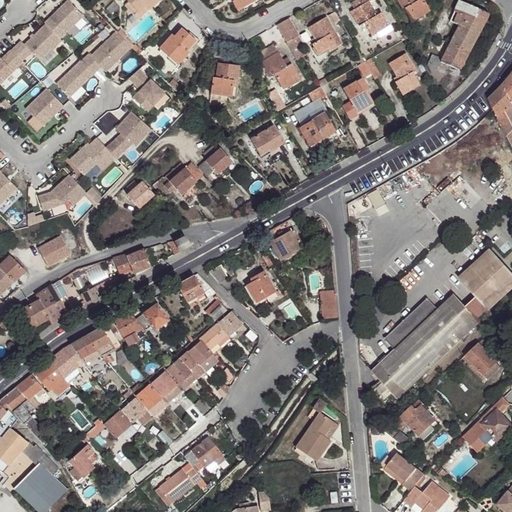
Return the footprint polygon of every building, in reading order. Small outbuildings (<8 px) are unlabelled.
[(126,0),(129,3),(125,6),(138,19),(150,8),(150,9),(159,1),(157,0),(126,0)] [(235,0),(232,2),(238,11),(256,0),(235,0)] [(356,0),(351,3),(355,9),(350,12),(359,27),(364,23),(372,36),(378,32),(376,29),(387,22),(381,12),(377,15),(369,2),(371,0),(356,0)] [(397,0),(403,10),(405,9),(411,18),(421,11),(423,15),(430,10),(423,0),(397,0)] [(489,13),(459,0),(450,21),(459,25),(442,59),(432,54),(427,65),(431,72),(442,63),(459,70),(489,13)] [(69,1),(45,24),(46,25),(60,39),(84,16),(69,1)] [(421,11),(411,18),(413,21),(423,15),(421,11)] [(308,28),(314,38),(316,42),(313,44),(312,44),(318,54),(329,48),(331,51),(342,44),(326,17),(308,28)] [(283,22),(293,39),(299,35),(289,18),(283,22)] [(276,25),(286,42),(293,39),(283,22),(276,25)] [(387,22),(376,29),(378,32),(381,37),(392,30),(387,22)] [(21,42),(11,52),(22,62),(31,53),(40,61),(61,41),(60,39),(46,25),(25,46),(21,42)] [(181,28),(174,36),(182,43),(189,35),(181,28)] [(121,30),(117,33),(123,39),(125,37),(126,36),(121,30)] [(116,32),(91,57),(90,55),(82,62),(94,75),(101,68),(106,72),(131,47),(123,39),(117,33),(116,32)] [(187,51),(196,41),(189,35),(182,43),(174,36),(171,34),(159,48),(178,65),(188,52),(187,51)] [(125,37),(123,39),(131,47),(132,48),(134,46),(125,37)] [(293,39),(286,42),(291,51),(297,47),(293,39)] [(142,52),(135,45),(134,46),(132,48),(139,55),(142,52)] [(260,62),(278,52),(274,45),(256,55),(260,62)] [(260,62),(269,77),(274,74),(282,88),(288,84),(290,87),(290,88),(301,81),(292,64),(287,67),(278,52),(260,62)] [(359,53),(355,55),(361,64),(364,62),(359,53)] [(389,63),(397,76),(399,80),(396,82),(395,82),(401,92),(418,81),(413,72),(416,70),(406,53),(389,63)] [(0,58),(0,84),(0,85),(13,72),(0,58)] [(364,62),(371,74),(374,79),(381,76),(371,59),(364,62)] [(81,61),(57,85),(69,98),(94,75),(82,62),(81,61)] [(357,66),(358,66),(364,78),(371,74),(364,62),(361,64),(357,66)] [(229,65),(218,63),(217,73),(228,75),(229,65)] [(237,87),(239,66),(229,65),(228,75),(217,73),(216,78),(213,78),(212,84),(233,87),(237,87)] [(151,82),(140,70),(131,78),(138,85),(141,83),(145,88),(142,91),(134,98),(141,106),(148,101),(153,107),(165,95),(152,81),(151,82)] [(493,109),(498,118),(511,146),(511,74),(502,85),(488,100),(493,109)] [(325,78),(318,82),(321,87),(327,83),(325,78)] [(343,89),(351,102),(342,107),(350,120),(358,115),(357,113),(373,103),(366,90),(368,88),(362,78),(343,89)] [(418,81),(401,92),(403,95),(420,84),(418,81)] [(233,87),(212,84),(210,94),(231,96),(233,87)] [(326,95),(321,87),(308,94),(313,102),(320,98),(326,95)] [(48,90),(26,109),(43,126),(63,108),(48,90)] [(313,102),(294,114),(300,125),(324,112),(327,111),(320,98),(313,102)] [(153,107),(148,101),(141,106),(147,113),(153,107)] [(336,131),(324,112),(300,125),(298,127),(310,147),(336,131)] [(121,135),(106,149),(115,159),(116,159),(131,144),(134,147),(151,130),(132,113),(116,130),(121,135)] [(284,143),(274,125),(260,134),(251,139),(250,139),(260,155),(268,150),(269,151),(284,143)] [(101,171),(115,159),(106,149),(97,139),(90,146),(88,144),(69,161),(83,176),(95,165),(101,171)] [(232,162),(216,144),(203,154),(207,159),(199,167),(206,176),(213,170),(217,175),(232,162)] [(184,168),(180,164),(165,177),(181,195),(200,178),(203,176),(191,162),(184,168)] [(0,204),(16,189),(2,174),(2,173),(0,171),(0,204)] [(52,193),(39,197),(43,211),(63,205),(68,200),(74,206),(87,194),(70,176),(52,193)] [(203,176),(200,178),(209,188),(211,185),(203,176)] [(154,195),(142,182),(138,186),(134,181),(127,188),(131,192),(127,195),(139,209),(154,195)] [(87,194),(96,205),(102,200),(92,189),(87,194)] [(0,209),(4,213),(22,194),(17,190),(0,206),(0,209)] [(33,214),(27,215),(27,227),(41,222),(40,216),(33,219),(33,214)] [(270,243),(280,261),(304,247),(294,229),(270,243)] [(185,237),(175,242),(180,252),(190,246),(185,237)] [(61,238),(40,249),(48,265),(69,255),(61,238)] [(173,241),(168,242),(175,255),(180,252),(173,241)] [(128,255),(127,256),(133,271),(134,274),(151,267),(144,249),(128,255)] [(488,309),(511,286),(511,274),(490,251),(460,279),(477,297),(488,309)] [(219,260),(221,264),(228,278),(235,274),(234,272),(239,265),(232,252),(219,260)] [(128,254),(113,259),(120,275),(124,283),(128,280),(125,274),(133,271),(127,256),(128,255),(128,254)] [(0,294),(25,271),(10,256),(0,265),(0,294)] [(228,278),(221,264),(208,272),(213,277),(215,276),(220,283),(228,278)] [(76,270),(70,274),(72,279),(85,273),(82,268),(76,270)] [(247,286),(256,302),(266,297),(267,299),(270,303),(280,298),(264,272),(251,279),(253,282),(247,286)] [(177,285),(187,302),(188,302),(203,293),(205,293),(208,298),(216,293),(198,273),(194,276),(177,285)] [(124,283),(120,275),(81,294),(84,300),(86,304),(114,288),(124,283)] [(52,285),(59,299),(67,295),(59,280),(52,285)] [(36,296),(38,301),(39,300),(49,318),(47,319),(50,324),(68,314),(59,299),(52,285),(36,296)] [(244,288),(253,304),(256,302),(247,286),(244,288)] [(319,291),(320,301),(336,300),(335,290),(319,291)] [(188,302),(189,304),(205,296),(203,293),(188,302)] [(398,400),(480,322),(477,319),(465,307),(454,294),(438,310),(427,298),(384,339),(395,350),(372,372),(381,381),(382,383),(398,400)] [(20,305),(23,309),(32,327),(47,319),(49,318),(39,300),(38,301),(36,296),(20,305)] [(204,312),(214,321),(227,310),(221,304),(223,302),(216,296),(214,298),(216,300),(204,312)] [(253,304),(255,306),(267,299),(266,297),(256,302),(253,304)] [(477,319),(488,309),(477,297),(465,307),(477,319)] [(320,301),(322,319),(337,318),(336,300),(320,301)] [(150,324),(155,330),(169,320),(157,304),(135,319),(143,329),(150,324)] [(118,330),(128,345),(146,335),(142,329),(143,329),(135,319),(130,311),(112,321),(118,330)] [(217,324),(227,335),(229,337),(243,325),(231,311),(217,324)] [(0,323),(0,325),(5,330),(12,323),(7,318),(0,323)] [(155,330),(158,335),(172,325),(169,320),(155,330)] [(110,323),(116,332),(118,330),(112,321),(110,323)] [(107,325),(113,334),(116,332),(110,323),(107,325)] [(201,340),(210,350),(218,343),(227,335),(217,324),(200,339),(201,340)] [(97,350),(100,355),(119,343),(113,334),(107,325),(87,336),(97,350)] [(218,343),(221,347),(230,339),(229,337),(227,335),(218,343)] [(81,359),(82,358),(97,350),(87,336),(71,345),(81,359)] [(483,339),(478,343),(486,352),(490,347),(483,339)] [(188,352),(199,364),(212,353),(210,350),(201,340),(188,352)] [(472,363),(468,367),(483,382),(487,378),(483,374),(496,362),(486,352),(478,343),(465,356),(471,361),(472,363)] [(49,360),(63,379),(76,368),(78,366),(76,363),(81,359),(71,345),(64,348),(49,360)] [(84,362),(86,365),(101,357),(100,355),(97,350),(82,358),(84,362)] [(180,358),(193,373),(200,366),(199,364),(188,352),(180,358)] [(199,364),(200,366),(206,372),(211,377),(216,373),(211,368),(219,361),(216,358),(212,353),(199,364)] [(458,363),(463,368),(471,361),(465,356),(458,363)] [(167,370),(179,383),(185,389),(197,378),(193,373),(180,358),(167,370)] [(33,373),(48,391),(52,388),(57,395),(69,385),(67,383),(63,379),(49,360),(33,373)] [(487,378),(500,367),(496,362),(483,374),(487,378)] [(193,373),(197,378),(206,372),(200,366),(193,373)] [(63,379),(67,383),(80,373),(76,368),(63,379)] [(152,383),(163,397),(169,403),(182,392),(176,385),(165,372),(152,383)] [(16,387),(27,401),(31,397),(36,394),(38,397),(45,391),(43,388),(31,375),(16,387)] [(133,388),(135,391),(141,386),(139,383),(133,388)] [(389,408),(397,400),(382,383),(380,385),(378,383),(373,388),(374,390),(373,391),(389,408)] [(137,396),(148,409),(152,406),(162,398),(150,385),(137,396)] [(12,415),(17,420),(18,418),(23,425),(25,424),(45,446),(47,443),(42,438),(46,434),(32,418),(28,414),(34,409),(27,401),(16,387),(0,399),(0,404),(6,412),(8,410),(12,415)] [(123,396),(126,399),(133,392),(131,390),(130,391),(129,391),(123,396)] [(27,401),(34,409),(36,411),(40,408),(31,397),(27,401)] [(122,410),(133,422),(137,419),(143,425),(152,418),(146,411),(135,398),(122,410)] [(152,406),(158,413),(167,405),(162,398),(152,406)] [(477,453),(486,445),(482,441),(479,438),(488,430),(490,433),(498,441),(511,427),(511,426),(500,413),(510,405),(503,398),(463,437),(477,453)] [(313,408),(319,413),(320,412),(320,413),(326,405),(320,399),(313,408)] [(199,400),(194,404),(203,414),(208,409),(199,400)] [(401,432),(405,428),(403,426),(407,423),(419,436),(420,435),(435,421),(436,420),(426,410),(427,408),(419,400),(401,417),(394,424),(401,432)] [(0,471),(2,473),(21,451),(28,442),(10,428),(17,420),(12,415),(8,410),(6,412),(0,404),(0,471)] [(193,405),(188,408),(197,418),(201,414),(193,405)] [(34,409),(28,414),(32,418),(38,413),(36,411),(34,409)] [(105,425),(106,425),(116,437),(131,424),(120,411),(105,425)] [(296,447),(317,462),(331,441),(329,440),(324,436),(334,422),(320,413),(320,412),(319,413),(296,447)] [(382,429),(371,419),(372,434),(381,435),(390,442),(393,438),(393,437),(384,430),(383,430),(382,429)] [(85,436),(89,440),(106,425),(105,425),(102,421),(85,436)] [(439,426),(435,421),(420,435),(424,440),(439,426)] [(324,436),(329,440),(339,425),(334,422),(324,436)] [(394,438),(400,433),(389,424),(383,430),(384,430),(393,437),(393,438),(394,438)] [(479,438),(482,441),(490,433),(488,430),(479,438)] [(163,431),(157,436),(167,447),(172,442),(163,431)] [(184,456),(192,467),(193,466),(197,472),(213,460),(221,454),(208,437),(184,456)] [(28,442),(21,451),(36,466),(39,463),(37,461),(44,454),(35,445),(34,446),(29,441),(28,442)] [(93,467),(90,464),(86,459),(94,453),(87,445),(70,461),(75,467),(68,472),(77,481),(83,476),(93,467)] [(86,459),(90,464),(98,458),(94,453),(86,459)] [(39,463),(52,475),(59,469),(44,454),(37,461),(39,463)] [(213,460),(218,466),(226,459),(221,454),(213,460)] [(403,485),(411,491),(415,487),(423,476),(424,475),(397,454),(384,470),(394,477),(397,474),(406,481),(403,485)] [(14,489),(37,511),(45,511),(67,490),(52,475),(39,463),(36,466),(14,489)] [(431,468),(443,477),(447,474),(436,463),(431,468)] [(166,495),(172,503),(202,479),(192,467),(185,473),(182,469),(159,487),(166,495)] [(394,477),(403,485),(406,481),(397,474),(394,477)] [(415,487),(418,489),(426,478),(423,476),(415,487)] [(412,507),(415,503),(424,510),(422,511),(437,511),(450,496),(432,482),(423,493),(418,489),(415,487),(411,491),(404,500),(412,507)] [(166,495),(159,487),(156,489),(162,498),(166,495)] [(511,511),(511,487),(497,506),(503,511),(511,511)] [(258,493),(260,511),(271,510),(269,498),(264,492),(258,493)] [(411,509),(414,511),(422,511),(424,510),(415,503),(412,507),(411,509)]
